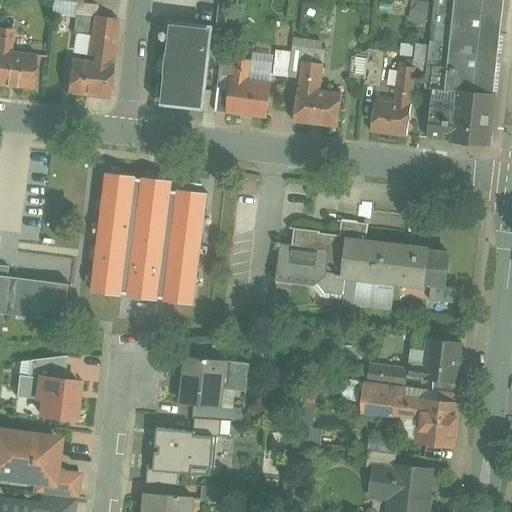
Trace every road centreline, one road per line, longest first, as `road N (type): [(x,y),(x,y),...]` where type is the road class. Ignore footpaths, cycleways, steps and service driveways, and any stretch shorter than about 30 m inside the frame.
road 1 (residential): [(122,130),(511,179)]
road 2 (tertiary): [(511,261),(479,511)]
road 3 (residential): [(122,352),(106,511)]
road 4 (residential): [(138,0),(122,130)]
road 5 (residential): [(0,115),(122,130)]
